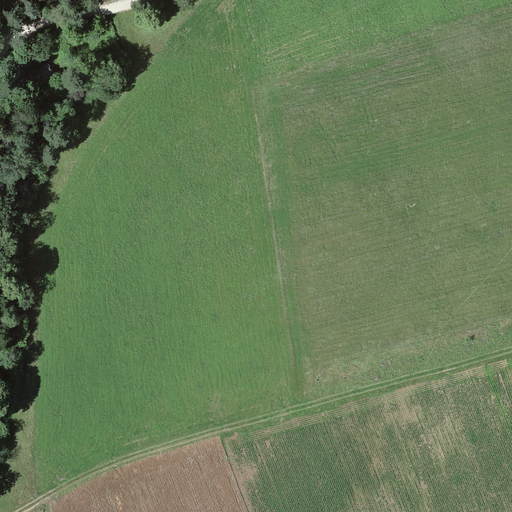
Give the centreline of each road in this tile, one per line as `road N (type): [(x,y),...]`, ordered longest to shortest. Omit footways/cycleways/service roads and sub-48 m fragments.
road 1 (track): [(19,511),(131,453),(511,348)]
road 2 (track): [(0,45),(16,31),(135,0)]
